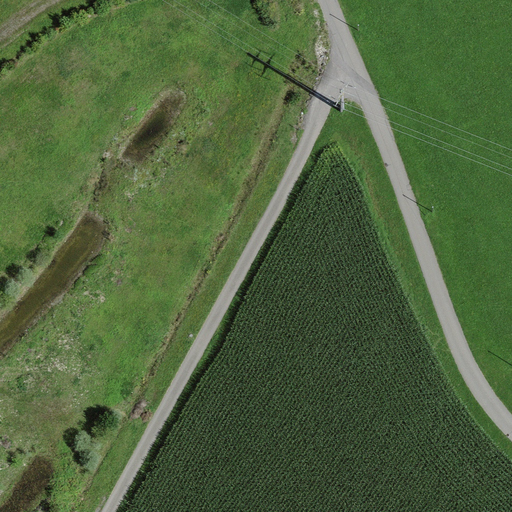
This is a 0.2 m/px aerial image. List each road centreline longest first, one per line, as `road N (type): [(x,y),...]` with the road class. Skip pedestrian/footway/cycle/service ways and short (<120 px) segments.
road 1 (track): [(109,511),(350,52)]
road 2 (unclassified): [(511,425),(479,387),(451,333),(329,0)]
